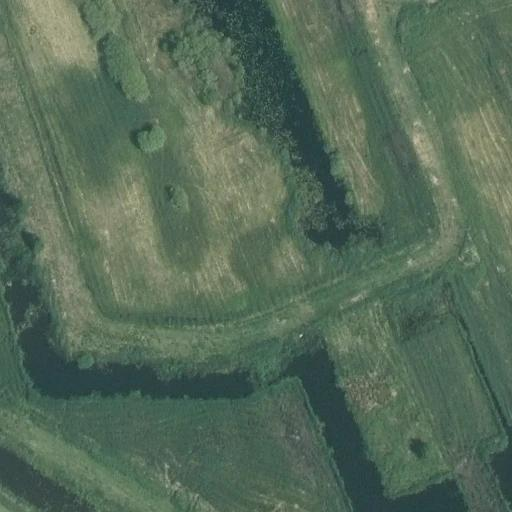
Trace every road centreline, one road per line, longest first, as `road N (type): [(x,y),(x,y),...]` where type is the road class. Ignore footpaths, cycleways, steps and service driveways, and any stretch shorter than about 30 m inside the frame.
road 1 (track): [(412,0),(383,28),(453,230),(440,256),(309,314),(225,340),(162,341),(91,329),(0,78)]
road 2 (track): [(156,511),(0,410)]
